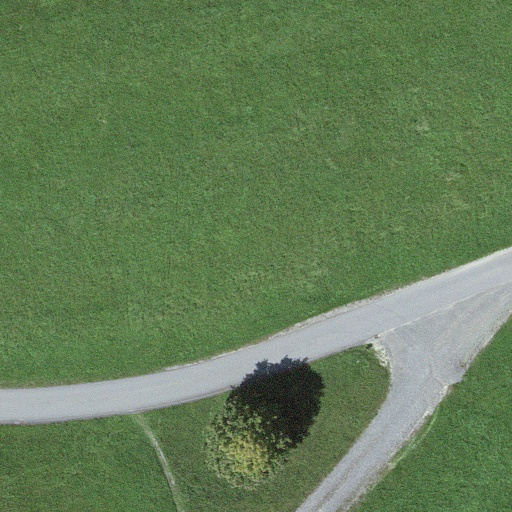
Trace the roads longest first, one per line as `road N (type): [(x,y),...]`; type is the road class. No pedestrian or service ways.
road 1 (unclassified): [(511,268),(245,370),(134,397),(0,408)]
road 2 (track): [(458,288),(434,370),(319,511)]
